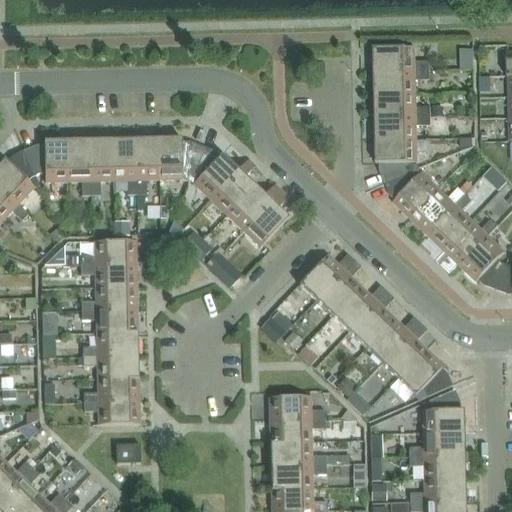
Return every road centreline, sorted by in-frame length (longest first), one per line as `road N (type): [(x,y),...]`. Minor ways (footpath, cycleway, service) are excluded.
road 1 (residential): [(0,84),(205,79),(236,86),(255,107),(275,158),(331,213),(442,317),(492,337)]
road 2 (residential): [(496,511),(492,337)]
